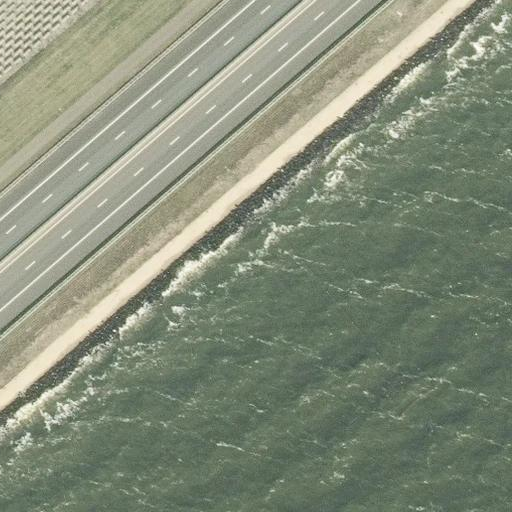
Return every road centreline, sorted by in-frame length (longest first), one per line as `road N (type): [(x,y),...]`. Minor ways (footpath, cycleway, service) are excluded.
road 1 (motorway): [(0,287),(333,0)]
road 2 (motorway): [(272,0),(0,235)]
